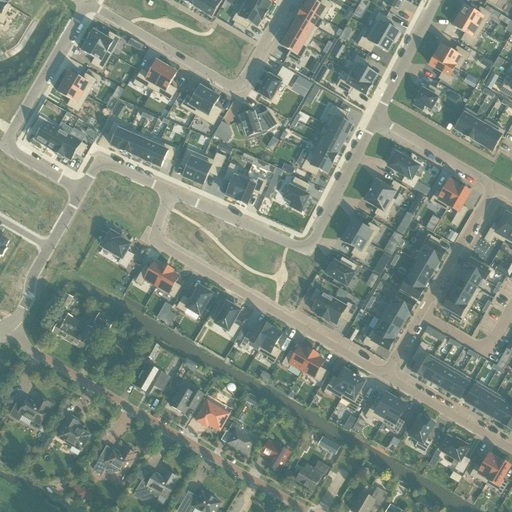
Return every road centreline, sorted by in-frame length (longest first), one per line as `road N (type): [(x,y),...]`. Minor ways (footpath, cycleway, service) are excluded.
road 1 (residential): [(310,511),(26,345)]
road 2 (residential): [(171,191),(153,240),(384,375)]
road 3 (residential): [(377,118),(308,250),(171,191)]
road 4 (residential): [(289,0),(237,89),(86,1)]
road 5 (residential): [(384,375),(496,188)]
road 6 (residential): [(4,147),(86,1)]
road 7 (residential): [(384,375),(511,449)]
road 8 (residential): [(377,118),(496,188)]
road 9 (residential): [(437,0),(377,118)]
